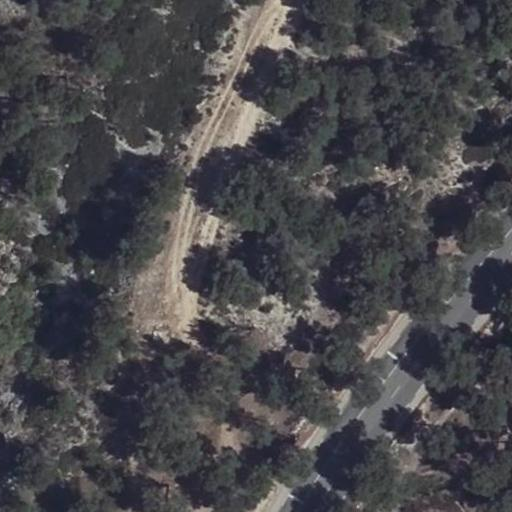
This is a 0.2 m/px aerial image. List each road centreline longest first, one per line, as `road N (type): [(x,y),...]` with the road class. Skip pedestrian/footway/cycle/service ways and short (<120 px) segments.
road 1 (secondary): [(328,511),(511,244)]
road 2 (track): [(215,511),(364,458)]
